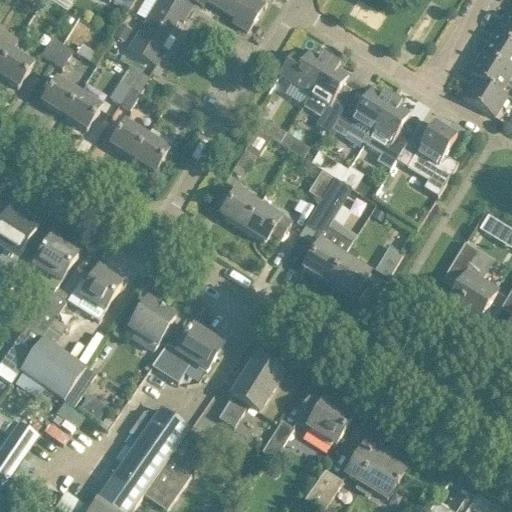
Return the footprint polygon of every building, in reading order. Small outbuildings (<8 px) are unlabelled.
[(73,3),(68,0),(50,0),(49,2),(67,13),(73,3)] [(134,4),(128,0),(101,0),(127,16),(134,4)] [(137,0),(136,3),(145,8),(149,0),(137,0)] [(183,25),(191,11),(173,0),(161,0),(147,24),(169,38),(178,22),(183,25)] [(220,13),(228,0),(188,0),(202,9),(205,4),(220,13)] [(252,1),(250,0),(228,0),(220,13),(236,22),(233,27),(247,35),(263,8),(252,1)] [(511,19),(506,16),(494,36),(511,46),(511,19)] [(169,38),(147,24),(129,53),(156,69),(164,55),(160,53),(169,38)] [(51,65),(62,48),(68,37),(58,31),(41,59),(51,65)] [(511,46),(494,36),(481,56),(511,74),(511,46)] [(95,69),(97,65),(100,58),(81,46),(75,57),(95,69)] [(0,71),(11,54),(0,47),(0,71)] [(62,72),(66,65),(72,54),(62,48),(51,65),(62,72)] [(309,99),(331,63),(322,58),(319,63),(309,56),(310,56),(304,52),(297,62),(291,59),(278,80),(309,99)] [(33,68),(28,65),(11,54),(0,71),(0,80),(18,92),(33,68)] [(511,74),(481,56),(469,76),(501,95),(511,77),(511,74)] [(340,69),(334,65),(331,63),(309,99),(303,110),(321,121),(316,129),(328,137),(331,132),(350,102),(339,95),(348,80),(337,73),(340,69)] [(108,102),(119,108),(140,75),(129,68),(108,102)] [(151,81),(140,75),(119,108),(130,115),(151,81)] [(501,96),(501,95),(469,76),(468,77),(475,81),(462,102),(494,121),(507,100),(501,96)] [(42,107),(64,121),(79,97),(57,83),(42,107)] [(364,148),(371,136),(392,101),(384,96),(381,100),(370,93),(360,109),(350,102),(331,132),(344,140),(346,137),(364,148)] [(168,106),(191,120),(197,110),(174,96),(168,106)] [(79,97),(64,121),(86,135),(101,111),(79,97)] [(390,174),(396,164),(411,140),(400,133),(410,118),(398,111),(401,106),(392,101),(371,136),(364,148),(382,159),(377,166),(390,174)] [(286,137),(264,123),(257,135),(270,143),(278,148),(286,137)] [(110,150),(132,164),(147,140),(125,126),(110,150)] [(456,140),(445,133),(434,126),(422,146),(411,140),(396,164),(428,184),(424,192),(437,200),(437,201),(438,201),(458,168),(444,160),(456,140)] [(257,163),(270,143),(257,135),(244,155),(257,163)] [(154,178),(169,153),(147,140),(132,164),(154,178)] [(321,175),(308,195),(320,203),(332,182),(321,175)] [(303,272),(326,287),(347,253),(352,246),(328,231),(351,194),(333,183),(304,230),(316,237),(313,243),(319,247),(312,259),(309,257),(306,263),(308,264),(303,272)] [(241,233),(257,207),(237,194),(220,220),(241,233)] [(290,228),(257,207),(241,233),(264,248),(271,237),(280,243),(290,228)] [(3,224),(2,223),(0,226),(0,252),(3,254),(0,257),(0,284),(3,286),(36,233),(8,216),(3,224)] [(61,286),(78,259),(50,242),(36,266),(29,262),(30,261),(29,260),(16,280),(38,294),(42,289),(54,296),(60,286),(61,286)] [(488,262),(464,247),(441,285),(443,287),(446,282),(458,289),(444,313),(474,332),(497,295),(481,285),(485,279),(480,276),(488,262)] [(390,250),(374,274),(388,282),(403,258),(390,250)] [(367,265),(347,253),(326,287),(353,303),(353,302),(358,305),(366,292),(361,289),(368,278),(362,274),(367,265)] [(105,315),(122,288),(98,273),(88,288),(81,283),(69,300),(67,303),(76,308),(81,300),(105,315)] [(511,292),(500,313),(511,319),(511,324),(500,344),(511,351),(511,292)] [(153,357),(175,321),(147,303),(129,332),(135,336),(131,343),(153,357)] [(26,327),(10,349),(27,360),(40,341),(41,341),(53,323),(56,318),(44,310),(30,331),(26,327)] [(167,348),(151,371),(178,388),(190,368),(205,377),(222,350),(193,332),(190,337),(188,336),(186,340),(187,341),(178,356),(167,348)] [(85,372),(41,341),(40,341),(27,360),(28,361),(19,374),(23,377),(46,392),(63,404),(85,372)] [(218,423),(233,432),(246,410),(259,418),(272,396),(282,379),(275,375),(276,373),(273,371),(272,373),(255,362),(232,400),(218,423)] [(85,372),(63,404),(73,411),(95,379),(85,372)] [(46,392),(23,377),(15,388),(38,404),(46,392)] [(323,406),(312,399),(296,424),(307,431),(308,431),(335,448),(351,422),(324,405),(323,406)] [(134,511),(142,501),(189,434),(159,413),(142,417),(128,438),(137,445),(90,511),(134,511)] [(281,425),(262,456),(274,464),(293,433),(281,425)] [(19,428),(0,455),(0,496),(1,497),(39,442),(19,428)] [(169,511),(212,450),(189,434),(142,501),(158,511),(169,511)] [(386,444),(373,436),(346,478),(386,504),(404,477),(376,459),(386,444)] [(325,476),(302,507),(310,511),(326,511),(342,487),(325,476)] [(494,511),(477,501),(470,511),(494,511)]
